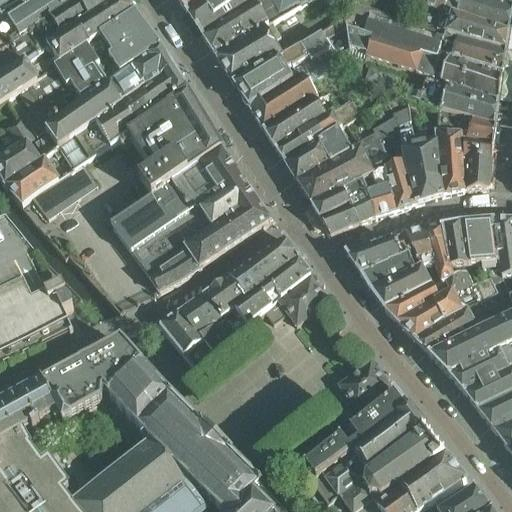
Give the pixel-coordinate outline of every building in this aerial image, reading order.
[(0,0),(0,19),(28,0),(0,0)] [(56,73),(134,19),(135,19),(121,1),(119,0),(28,0),(0,19),(0,54),(9,47),(20,62),(24,59),(39,83),(56,73)] [(176,0),(187,16),(210,0),(176,0)] [(210,0),(187,16),(202,38),(256,3),(260,0),(210,0)] [(260,0),(256,3),(202,38),(216,60),(271,26),(272,27),(300,10),(319,0),(260,0)] [(352,0),(351,7),(357,8),(359,8),(361,0),(352,0)] [(423,0),(422,6),(443,13),(447,5),(448,0),(423,0)] [(448,0),(447,5),(443,13),(453,16),(456,16),(482,26),(487,1),(483,0),(448,0)] [(511,8),(487,1),(482,26),(508,35),(511,14),(511,8)] [(342,22),(323,35),(327,42),(347,31),(349,46),(350,51),(351,60),(365,64),(368,59),(416,75),(433,81),(434,78),(437,70),(440,60),(437,58),(445,36),(436,33),(415,26),(369,10),(356,8),(351,8),(344,20),(342,20),(342,22)] [(508,35),(482,26),(456,16),(453,16),(443,13),(441,18),(440,22),(436,33),(445,36),(506,52),(508,35)] [(419,15),(415,26),(436,33),(440,22),(419,15)] [(56,73),(39,83),(19,96),(31,114),(40,108),(44,105),(67,91),(72,88),(147,37),(135,19),(134,19),(56,73)] [(282,41),(272,27),(271,26),(216,60),(235,90),(284,61),(275,46),(282,41)] [(250,113),(294,87),(308,78),(345,57),(342,51),(336,54),(323,35),(284,61),(235,90),(250,113)] [(447,62),(502,80),(506,52),(445,36),(437,58),(440,60),(437,70),(444,72),(447,62)] [(160,54),(147,37),(72,88),(83,107),(160,54)] [(0,80),(0,107),(19,96),(39,83),(24,59),(20,62),(9,47),(0,54),(0,68),(6,77),(0,80)] [(83,107),(71,116),(47,132),(49,136),(59,150),(174,75),(160,54),(83,107)] [(308,78),(294,87),(250,113),(265,136),(316,105),(318,103),(309,87),(351,62),(350,54),(345,57),(308,78)] [(444,72),(441,80),(440,83),(499,102),(502,80),(447,62),(444,72)] [(444,72),(437,70),(434,78),(441,80),(444,72)] [(187,96),(174,75),(59,150),(74,173),(82,168),(108,149),(187,96)] [(409,95),(406,105),(408,106),(408,107),(409,107),(432,114),(438,115),(464,121),(473,123),(495,130),(498,107),(449,91),(426,84),(421,99),(411,96),(409,95)] [(31,114),(24,119),(37,139),(47,132),(71,116),(62,102),(75,93),(72,88),(67,91),(44,105),(40,108),(31,114)] [(200,117),(187,96),(108,149),(110,151),(128,138),(152,173),(134,186),(144,201),(148,202),(149,203),(222,154),(199,117),(200,117)] [(265,136),(276,153),(327,120),(316,105),(265,136)] [(333,117),(327,120),(276,153),(287,170),(298,186),(300,189),(361,155),(359,153),(352,157),(341,134),(345,131),(345,130),(362,119),(352,105),(333,117)] [(395,120),(399,130),(400,129),(411,126),(413,125),(410,114),(395,120)] [(438,115),(435,136),(438,136),(462,137),(462,142),(468,143),(468,145),(493,147),(495,130),(473,123),(464,121),(438,115)] [(0,161),(0,181),(4,188),(42,164),(28,144),(33,140),(21,122),(7,131),(19,149),(3,160),(1,161),(0,161)] [(411,126),(400,129),(405,148),(408,164),(406,165),(416,208),(443,200),(438,161),(438,145),(416,150),(411,126)] [(342,194),(372,180),(375,179),(385,174),(384,172),(392,169),(387,157),(384,152),(405,148),(400,129),(399,130),(380,142),(362,152),(362,151),(359,153),(361,155),(300,189),(312,208),(342,194)] [(49,136),(37,144),(46,159),(59,150),(49,136)] [(438,145),(438,161),(443,200),(464,195),(464,194),(463,168),(462,142),(462,137),(438,136),(438,145)] [(463,168),(491,170),(492,163),(493,147),(468,145),(468,143),(462,142),(463,168)] [(240,183),(241,183),(222,154),(149,203),(111,229),(156,292),(159,297),(180,286),(271,226),(257,206),(256,205),(257,204),(243,184),(242,185),(240,183)] [(42,164),(4,188),(5,189),(23,209),(32,202),(61,182),(45,161),(42,164)] [(394,216),(416,208),(406,165),(392,169),(384,172),(385,174),(390,195),(388,195),(394,216)] [(61,182),(32,202),(48,223),(98,189),(82,168),(74,173),(61,182)] [(489,193),(491,170),(463,168),(464,194),(489,193)] [(385,174),(375,179),(372,180),(378,194),(369,197),(367,198),(376,222),(394,216),(388,195),(390,195),(385,174)] [(342,194),(312,208),(320,222),(338,214),(350,208),(349,207),(352,206),(367,198),(369,197),(378,194),(372,180),(342,194)] [(361,227),(376,222),(367,198),(352,206),(361,227)] [(345,232),(361,227),(352,206),(349,207),(350,208),(338,214),(345,232)] [(345,232),(338,214),(320,222),(331,238),(341,234),(345,232)] [(488,278),(501,273),(494,224),(475,226),(483,266),(488,278)] [(504,280),(511,279),(511,224),(494,224),(501,273),(504,280)] [(488,278),(483,266),(475,226),(461,227),(458,228),(465,269),(468,269),(477,282),(488,278)] [(0,377),(6,375),(5,373),(10,371),(10,373),(25,365),(24,364),(29,361),(30,363),(44,355),(73,341),(64,321),(74,317),(63,294),(54,299),(38,266),(3,228),(0,229),(0,377)] [(466,274),(465,269),(458,228),(441,231),(452,272),(452,281),(466,274)] [(452,281),(452,272),(441,231),(425,234),(439,274),(440,274),(444,284),(452,281)] [(416,257),(422,270),(433,265),(441,284),(444,284),(440,274),(439,274),(425,234),(407,239),(414,258),(416,257)] [(400,263),(408,260),(414,258),(407,239),(392,244),(400,263)] [(247,269),(263,292),(281,278),(300,265),(295,257),(290,250),(285,243),(266,256),(247,269)] [(400,263),(392,244),(392,243),(347,258),(361,278),(400,263)] [(400,263),(361,278),(362,280),(362,281),(369,290),(368,290),(369,291),(370,291),(372,294),(371,295),(372,296),(414,274),(422,270),(416,257),(414,258),(408,260),(400,263)] [(234,314),(250,332),(266,318),(265,318),(279,307),(313,282),(311,280),(310,280),(311,279),(302,268),(300,265),(281,278),(263,292),(245,306),(234,314)] [(242,272),(229,281),(245,306),(263,292),(247,269),(242,272)] [(414,274),(372,296),(385,313),(433,289),(432,288),(422,270),(414,274)] [(505,282),(504,280),(501,273),(488,278),(477,282),(479,286),(488,282),(496,296),(499,294),(495,285),(505,282)] [(398,327),(448,300),(446,295),(451,292),(449,288),(468,279),(466,274),(452,281),(444,284),(441,284),(432,288),(433,289),(385,314),(398,327)] [(495,297),(496,296),(488,282),(479,286),(473,288),(468,279),(449,288),(451,292),(446,295),(448,300),(398,327),(415,344),(497,300),(495,297)] [(203,299),(221,325),(223,324),(234,314),(245,306),(229,281),(203,299)] [(296,330),(330,304),(313,282),(279,307),(287,318),(296,330)] [(203,299),(180,316),(202,341),(221,325),(203,299)] [(430,360),(489,330),(488,329),(496,326),(494,323),(492,324),(485,312),(499,305),(497,300),(415,344),(430,360)] [(265,318),(266,318),(273,328),(287,318),(279,307),(265,318)] [(196,378),(218,359),(202,341),(180,316),(160,330),(196,378)] [(511,319),(489,330),(430,360),(475,411),(511,458),(511,319)] [(221,325),(202,341),(218,359),(238,342),(223,324),(221,325)] [(80,367),(0,410),(0,511),(197,511),(199,511),(188,496),(183,490),(183,489),(187,486),(187,485),(191,483),(152,442),(72,506),(64,495),(71,490),(59,473),(51,463),(44,468),(31,451),(33,450),(25,435),(33,431),(37,439),(41,437),(41,436),(44,434),(46,437),(65,427),(65,428),(74,422),(73,419),(112,401),(112,402),(145,372),(139,365),(128,353),(121,346),(121,345),(80,366),(80,367)] [(339,389),(347,401),(356,413),(390,389),(372,364),(339,389)] [(291,511),(284,505),(287,501),(269,479),(260,487),(171,400),(169,398),(145,372),(112,402),(152,442),(191,483),(219,511),(291,511)] [(307,489),(312,485),(408,413),(394,394),(318,455),(324,464),(321,467),(323,470),(317,475),(308,464),(296,473),(307,489)] [(333,412),(342,424),(346,421),(348,409),(343,404),(333,412)] [(329,507),(339,499),(425,433),(408,413),(312,485),(329,507)] [(425,433),(339,499),(347,511),(363,511),(446,457),(445,456),(443,456),(441,453),(441,451),(431,439),(430,439),(427,436),(428,434),(427,433),(425,433)] [(374,511),(377,510),(377,511),(424,511),(467,484),(445,458),(363,511),(374,511)] [(446,511),(488,511),(475,493),(449,510),(446,511)]
